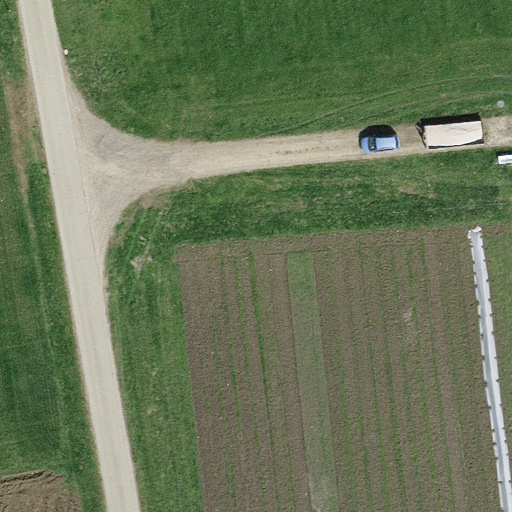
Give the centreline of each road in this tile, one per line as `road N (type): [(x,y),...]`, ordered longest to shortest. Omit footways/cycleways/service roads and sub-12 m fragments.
road 1 (residential): [(121,511),(28,0)]
road 2 (track): [(67,190),(164,171),(511,133)]
